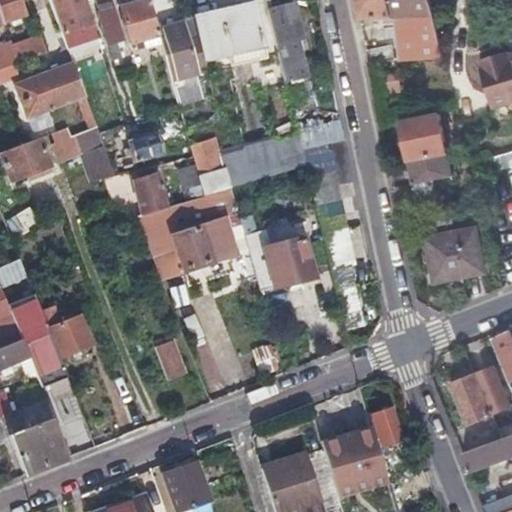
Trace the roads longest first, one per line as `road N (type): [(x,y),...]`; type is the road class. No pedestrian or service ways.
road 1 (residential): [(0,508),(406,349)]
road 2 (residential): [(406,349),(337,0)]
road 3 (residential): [(466,511),(406,349)]
